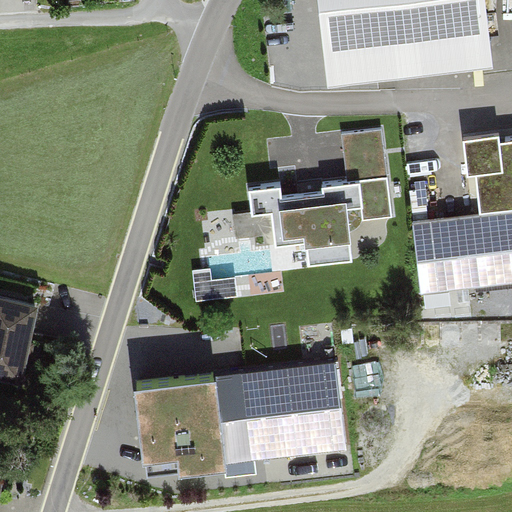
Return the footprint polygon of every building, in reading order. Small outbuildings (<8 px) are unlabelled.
[(484,0),(312,0),(322,85),(492,66),(484,0)] [(277,186),(244,191),(247,212),(231,214),(234,241),(254,238),(255,246),(273,244),(274,247),(305,243),(307,265),(352,260),(346,211),(360,209),(362,223),(394,219),(383,130),(340,136),(346,185),(320,188),(321,196),(279,201),(277,186)] [(511,132),(475,138),(485,211),(511,207),(511,132)] [(511,211),(421,223),(427,282),(511,271),(511,211)] [(44,303),(0,295),(0,373),(31,378),(44,303)] [(356,449),(346,359),(136,383),(146,467),(181,462),(183,478),(232,473),(231,463),(356,449)] [(0,511),(9,473),(0,471),(0,511)]
